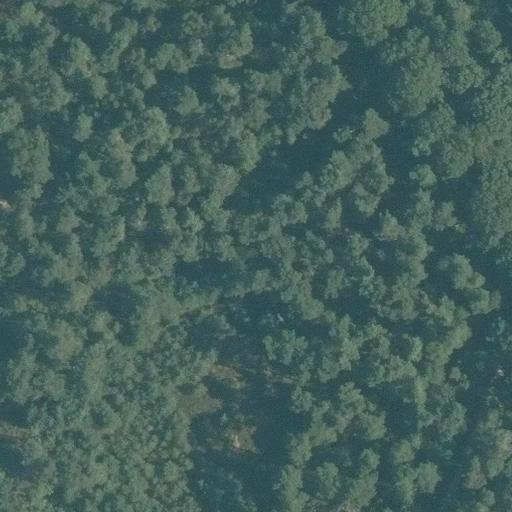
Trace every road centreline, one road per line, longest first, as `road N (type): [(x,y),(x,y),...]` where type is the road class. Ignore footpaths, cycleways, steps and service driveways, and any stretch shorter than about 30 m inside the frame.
road 1 (track): [(511,262),(359,0)]
road 2 (track): [(447,511),(511,368)]
